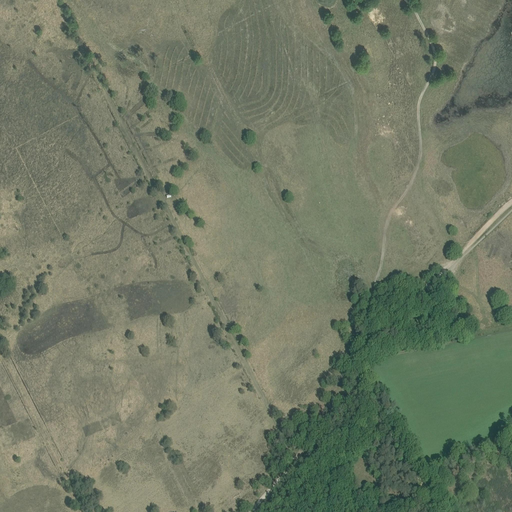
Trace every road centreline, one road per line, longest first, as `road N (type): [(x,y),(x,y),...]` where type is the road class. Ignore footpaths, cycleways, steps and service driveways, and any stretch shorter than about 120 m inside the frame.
road 1 (track): [(58,0),(295,461)]
road 2 (track): [(511,202),(365,346)]
road 3 (track): [(360,383),(249,511)]
